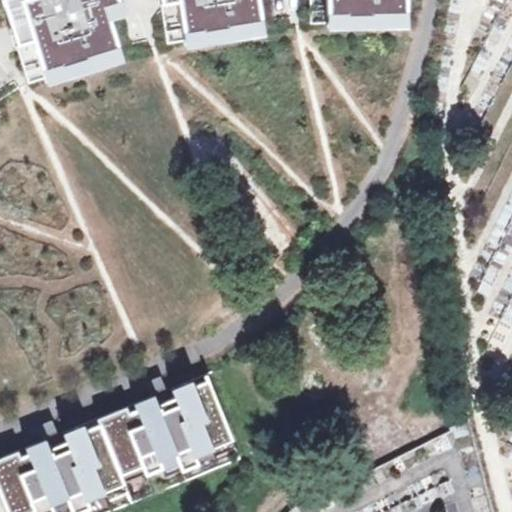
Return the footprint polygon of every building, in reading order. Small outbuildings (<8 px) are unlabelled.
[(16,0),(7,3),(27,82),(42,78),(40,71),(55,67),(57,75),(105,63),(103,55),(118,51),(110,18),(107,9),(121,5),(119,0),(16,0)] [(162,0),(170,46),(186,44),(184,36),(200,34),(201,42),(249,34),(248,26),(264,24),(259,0),(162,0)] [(313,0),(314,27),(330,27),(330,19),(345,19),(345,26),(394,27),(394,18),(409,18),(409,0),(313,0)] [(118,16),(123,15),(121,5),(107,9),(110,18),(118,16)] [(394,18),(394,27),(409,26),(409,18),(394,18)] [(265,32),(264,24),(248,26),(249,34),(265,32)] [(184,36),(186,44),(201,42),(200,34),(184,36)] [(120,59),(118,51),(103,55),(105,63),(120,59)] [(40,71),(42,78),(57,75),(55,67),(40,71)] [(150,397),(96,419),(116,467),(136,459),(141,472),(142,475),(159,468),(155,460),(171,454),(177,468),(178,470),(195,463),(191,456),(209,448),(208,446),(205,439),(225,431),(203,376),(168,390),(169,391),(163,393),(157,378),(144,383),(150,397)] [(27,453),(0,464),(0,486),(10,511),(29,503),(33,511),(51,511),(52,511),(49,504),(65,498),(70,511),(76,511),(88,507),(87,505),(85,500),(103,493),(99,483),(119,475),(116,467),(96,419),(62,433),(63,435),(57,437),(51,422),(38,427),(44,441),(25,448),(27,453)] [(228,438),(225,431),(205,439),(208,446),(228,438)] [(213,459),(209,448),(191,456),(195,463),(196,466),(213,459)] [(171,454),(155,460),(159,468),(161,474),(177,468),(171,454)] [(136,459),(116,467),(119,475),(121,480),(141,472),(136,459)] [(121,480),(119,475),(99,483),(103,493),(104,495),(124,487),(121,480)] [(105,498),(104,495),(103,493),(85,500),(87,505),(105,498)] [(49,504),(52,511),(69,511),(70,511),(65,498),(49,504)] [(33,511),(29,503),(10,511),(33,511)]
